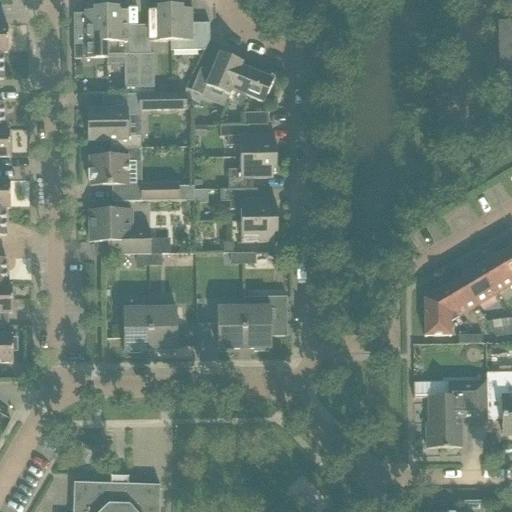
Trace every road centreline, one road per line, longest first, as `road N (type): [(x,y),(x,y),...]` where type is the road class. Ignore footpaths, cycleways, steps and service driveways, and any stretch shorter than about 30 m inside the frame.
road 1 (residential): [(316,343),(306,58),(227,25),(227,0)]
road 2 (residential): [(60,387),(49,0)]
road 3 (residential): [(316,343),(390,342),(391,281),(511,207)]
road 4 (residential): [(286,398),(257,385),(60,387)]
road 5 (residential): [(467,0),(469,122),(511,122)]
road 6 (residential): [(511,479),(377,481)]
road 7 (residential): [(377,481),(286,398)]
